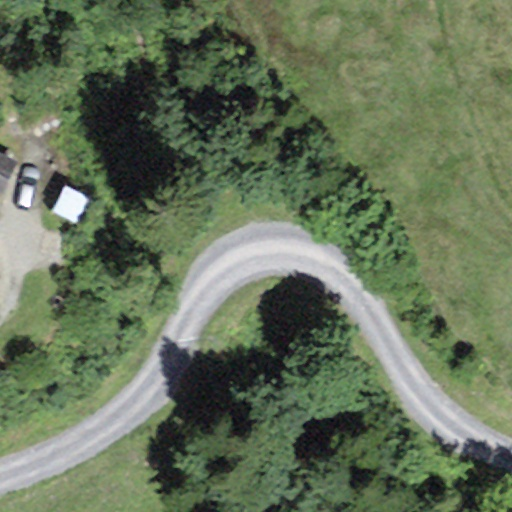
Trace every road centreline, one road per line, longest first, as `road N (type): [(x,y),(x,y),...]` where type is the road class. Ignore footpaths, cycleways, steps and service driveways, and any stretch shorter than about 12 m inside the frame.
road 1 (track): [(511,458),(431,406),(352,282),(299,247),(259,246),(216,272),(166,362),(85,447),(0,477)]
road 2 (track): [(0,309),(38,158)]
